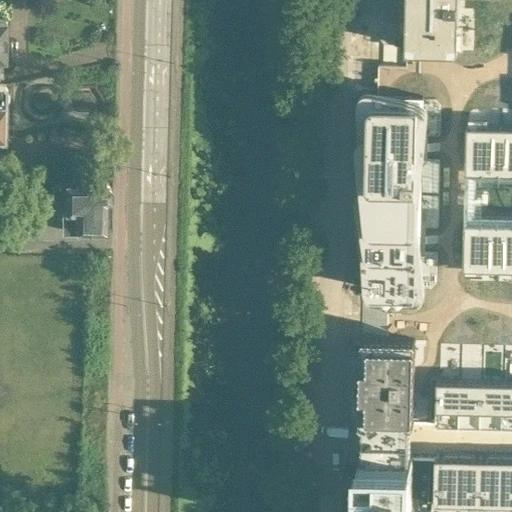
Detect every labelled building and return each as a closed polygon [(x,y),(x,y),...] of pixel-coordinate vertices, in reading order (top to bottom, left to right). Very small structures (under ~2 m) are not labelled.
[(408,0),(407,45),(460,46),(476,46),(476,45),(465,44),(466,4),(474,4),(474,5),(477,5),(477,0),(408,0)] [(359,179),(356,285),(417,286),(417,287),(420,287),(424,91),(422,91),(422,92),(379,91),(361,90),(359,179)] [(468,119),(467,165),(468,165),(511,166),(511,120),(488,119),(488,122),(469,122),(469,119),(468,119)] [(105,184),(105,182),(65,182),(65,209),(62,209),(62,230),(105,230),(105,201),(110,197),(110,189),(105,184)] [(466,216),(465,262),(466,262),(466,260),(466,259),(485,259),(485,262),(511,262),(511,216),(467,215),(467,216),(466,216)] [(418,511),(419,508),(412,508),(413,471),(430,471),(430,456),(431,456),(431,453),(410,453),(410,452),(410,448),(410,447),(411,426),(411,425),(411,421),(411,419),(431,420),(431,402),(414,401),(416,334),(384,334),(384,333),(364,333),(363,333),(363,348),(355,348),(354,361),(363,362),(362,389),(354,389),(353,403),(362,403),(361,418),(364,418),(364,419),(364,424),(364,425),(363,446),(363,447),(363,451),(363,452),(360,452),(358,511),(418,511)] [(438,374),(437,420),(460,420),(461,374),(438,374)] [(461,374),(460,420),(482,421),(483,375),(461,374)] [(483,375),(482,421),(503,421),(504,375),(483,375)] [(511,375),(504,375),(503,421),(511,421),(511,375)] [(436,454),(435,500),(458,500),(459,454),(436,454)] [(459,454),(458,500),(480,501),(481,455),(459,454)] [(481,455),(480,501),(501,501),(502,455),(481,455)] [(511,455),(502,455),(501,501),(511,501),(511,455)]
